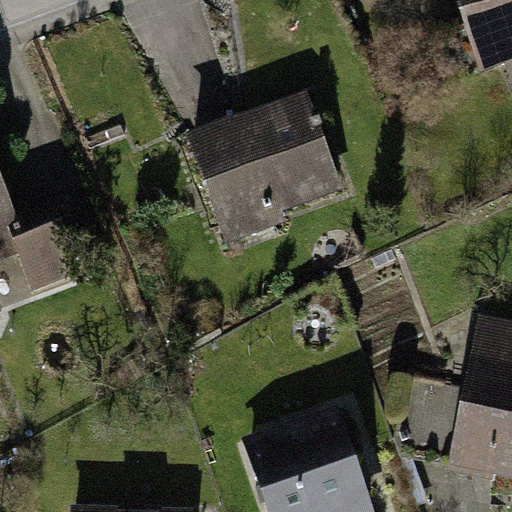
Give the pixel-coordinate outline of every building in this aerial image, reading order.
[(511,0),(450,0),(479,75),(505,65),(511,84),(511,0)] [(302,95),(183,135),(221,246),(287,223),(284,214),(336,196),(302,95)] [(0,247),(11,243),(29,293),(79,275),(53,206),(12,222),(0,190),(0,247)] [(444,466),(511,480),(511,358),(511,354),(511,317),(477,311),(460,389),(412,379),(398,446),(447,456),(444,466)] [(372,511),(331,404),(237,439),(264,511),(372,511)]
